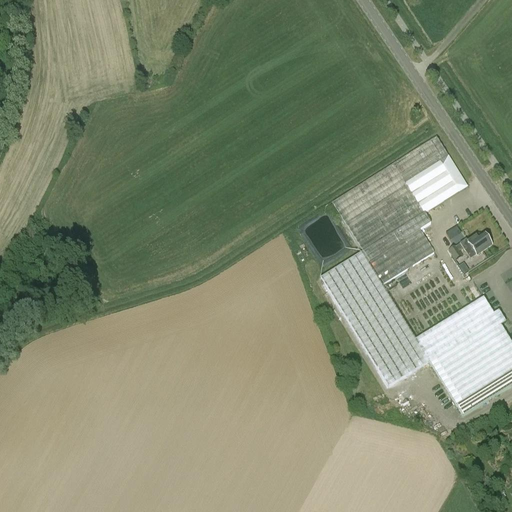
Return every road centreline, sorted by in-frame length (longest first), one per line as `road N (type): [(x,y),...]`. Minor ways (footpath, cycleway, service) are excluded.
road 1 (tertiary): [(511,213),(416,71)]
road 2 (track): [(0,160),(22,94),(18,0)]
